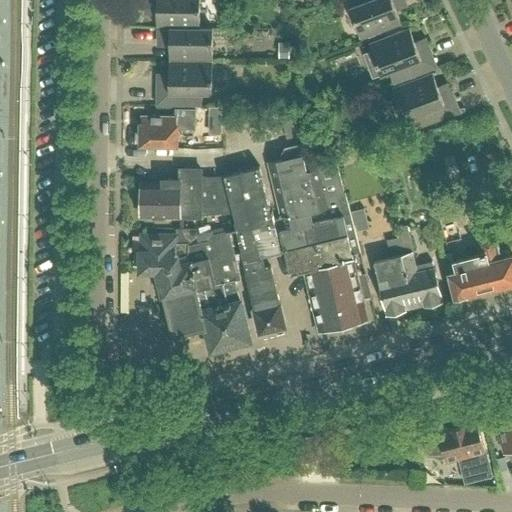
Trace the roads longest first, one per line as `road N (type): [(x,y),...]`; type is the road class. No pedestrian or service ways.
road 1 (unclassified): [(99,442),(102,0)]
road 2 (secondary): [(99,442),(511,339)]
road 3 (residential): [(152,511),(264,488),(511,502)]
